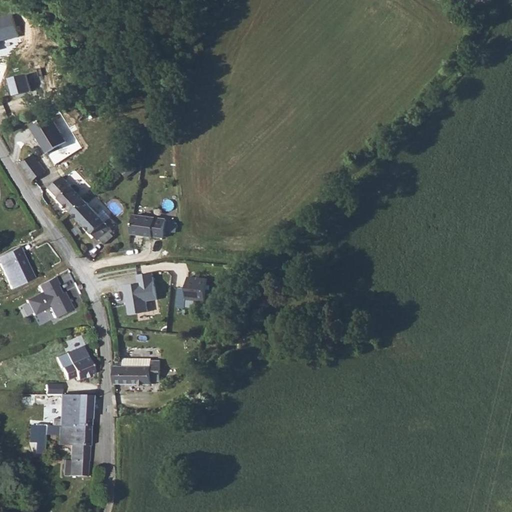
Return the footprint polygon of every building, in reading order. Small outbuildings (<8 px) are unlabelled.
[(0,41),(21,36),(16,14),(0,17),(0,41)] [(28,73),(11,77),(15,96),(32,92),(28,73)] [(31,161),(43,178),(55,170),(44,153),(31,161)] [(58,187),(76,210),(90,199),(72,176),(58,187)] [(9,199),(5,200),(3,201),(3,204),(3,207),(5,208),(8,209),(11,207),(10,200),(9,199)] [(99,234),(104,239),(115,231),(90,199),(76,210),(89,227),(96,236),(99,234)] [(168,219),(136,214),(133,233),(155,236),(155,235),(166,237),(168,219)] [(15,249),(0,257),(0,272),(11,292),(32,280),(15,249)] [(148,301),(159,299),(155,271),(138,274),(140,282),(126,284),(131,314),(150,311),(148,301)] [(56,278),(39,286),(42,293),(27,301),(35,316),(50,308),(56,319),(74,310),(65,293),(61,295),(56,287),(60,285),(56,278)] [(187,287),(181,287),(179,308),(187,308),(187,299),(207,300),(208,283),(188,282),(187,287)] [(371,341),(350,307),(344,311),(365,344),(371,341)] [(85,358),(81,347),(54,358),(58,369),(59,368),(63,379),(72,376),(68,365),(85,358)] [(85,358),(68,365),(72,376),(74,380),(91,374),(90,370),(97,368),(92,356),(85,358)] [(123,384),(161,385),(161,381),(170,381),(170,361),(161,361),(160,368),(123,367),(123,384)] [(61,395),(61,383),(46,383),(46,395),(61,395)] [(211,395),(196,392),(194,407),(208,410),(211,395)] [(60,429),(89,428),(88,397),(59,398),(60,422),(60,428),(60,429)] [(90,476),(89,428),(60,429),(60,430),(60,446),(72,446),(73,477),(90,476)] [(38,445),(47,445),(48,429),(38,429),(38,445)]
